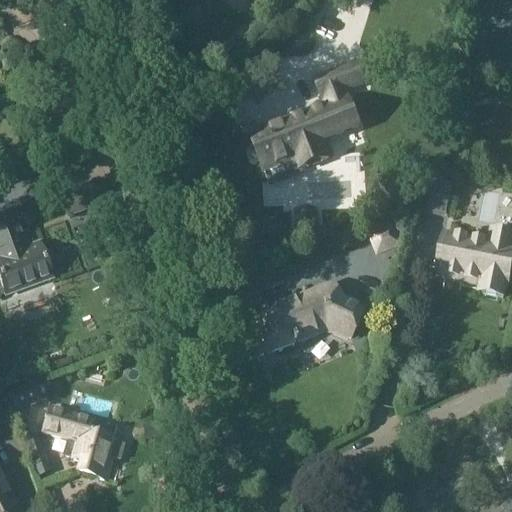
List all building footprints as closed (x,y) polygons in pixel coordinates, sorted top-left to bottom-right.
[(350,91),(343,73),(314,84),(320,102),(350,91)] [(249,138),(253,148),(251,148),(249,153),(253,161),(256,162),(258,161),(263,173),(293,162),(298,171),(327,160),(310,115),(249,138)] [(425,213),(446,217),(452,187),(431,183),(425,213)] [(0,191),(0,208),(23,201),(18,186),(0,191)] [(318,212),(293,212),(293,242),(319,242),(318,212)] [(22,242),(12,213),(0,217),(0,288),(3,297),(49,280),(37,246),(25,251),(22,242)] [(377,256),(384,253),(395,249),(400,247),(393,229),(370,238),(377,256)] [(441,241),(437,264),(443,265),(441,271),(440,279),(479,287),(478,294),(501,299),(503,289),(505,289),(511,254),(511,250),(510,250),(511,241),(511,237),(508,236),(508,235),(495,233),(495,234),(490,233),(487,245),(448,238),(447,242),(441,241)] [(288,294),(281,274),(259,281),(266,301),(288,294)] [(350,344),(362,310),(342,303),(333,281),(247,317),(265,360),(325,335),(350,344)] [(43,380),(6,394),(13,414),(51,399),(43,380)] [(81,462),(77,476),(104,483),(110,463),(112,463),(117,444),(88,436),(91,424),(47,411),(41,434),(63,440),(63,438),(66,439),(61,458),(81,462)] [(140,427),(144,442),(168,436),(164,421),(140,427)] [(46,462),(32,424),(16,429),(30,468),(46,462)] [(511,433),(501,439),(511,460),(511,433)] [(0,511),(16,511),(0,477),(0,511)] [(511,511),(511,492),(473,511),(511,511)]
